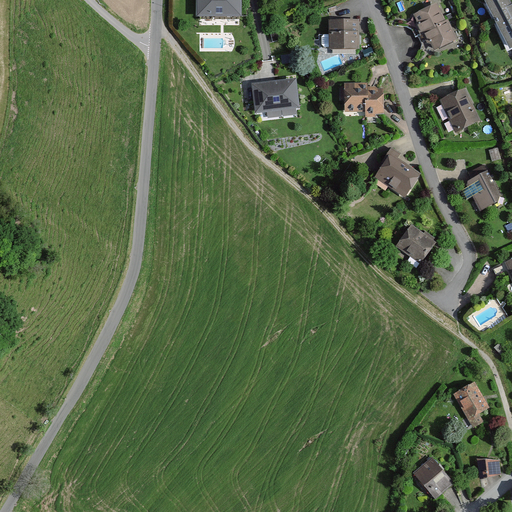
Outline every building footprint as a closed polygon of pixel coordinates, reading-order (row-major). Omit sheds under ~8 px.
[(240,0),(192,0),(192,21),(240,23),(240,0)] [(507,0),(482,0),(481,1),(506,51),(511,48),(511,4),(510,5),(507,0)] [(436,4),(410,16),(419,36),(422,35),(430,52),(458,39),(449,21),(444,23),(436,4)] [(359,15),(327,15),(327,49),(359,49),(359,15)] [(368,85),(342,86),(343,112),(364,112),(364,117),(383,116),(382,92),(368,93),(368,85)] [(297,86),(250,89),(251,118),(299,116),(297,86)] [(465,89),(438,100),(452,133),(479,121),(465,89)] [(420,173),(389,154),(374,178),(404,197),(420,173)] [(487,171),(464,183),(479,211),(502,199),(487,171)] [(436,241),(409,221),(392,245),(419,264),(436,241)] [(474,382),(452,394),(472,429),(484,422),(479,414),(489,408),(474,382)] [(430,458),(412,474),(435,500),(453,483),(430,458)] [(500,460),(476,460),(479,479),(502,475),(500,460)]
